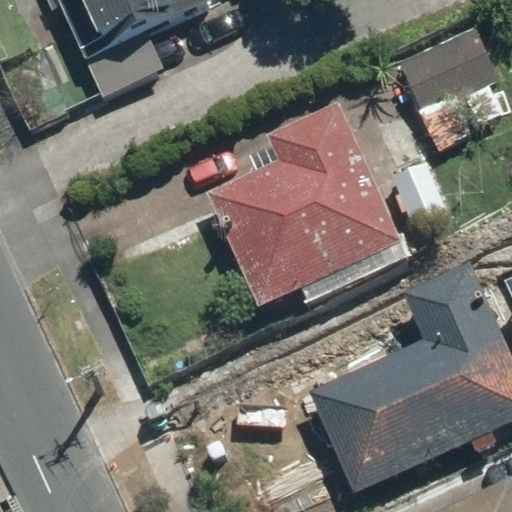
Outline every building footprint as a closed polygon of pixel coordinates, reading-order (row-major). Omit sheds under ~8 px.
[(209,0),(59,0),(91,69),(214,12),(209,0)] [(449,48),(402,67),(441,157),(487,138),(449,48)] [(284,171),(213,202),(262,315),(305,297),(311,312),(412,268),(344,113),(272,144),(284,171)] [(437,165),(390,184),(409,232),(457,213),(437,165)] [(429,352),(314,401),(357,501),(511,435),(511,358),(476,274),(408,302),(429,352)] [(511,511),(511,490),(462,511),(511,511)]
